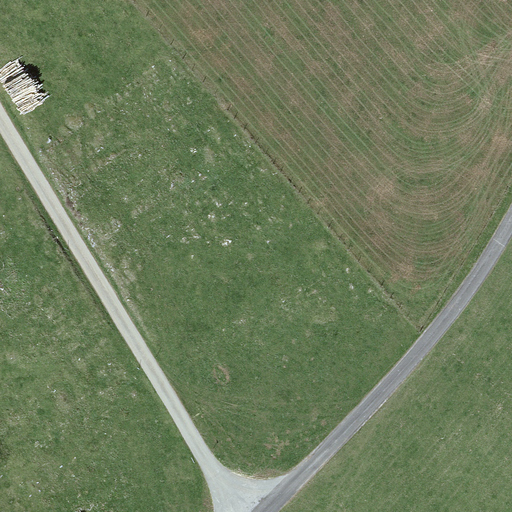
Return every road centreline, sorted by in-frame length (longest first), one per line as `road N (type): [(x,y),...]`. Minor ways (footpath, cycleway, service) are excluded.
road 1 (unclassified): [(238,511),(0,116)]
road 2 (unclassified): [(262,511),(393,383),(495,265),(511,234)]
